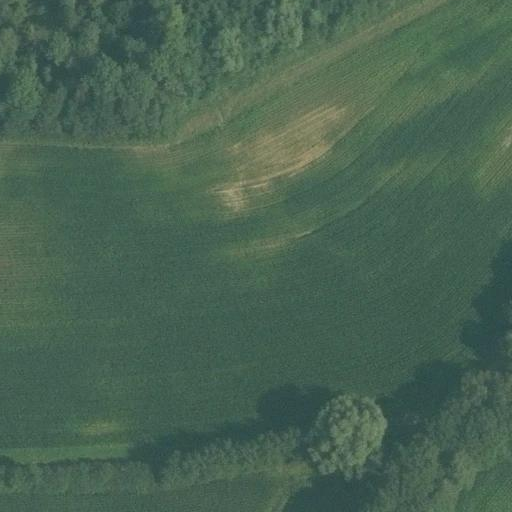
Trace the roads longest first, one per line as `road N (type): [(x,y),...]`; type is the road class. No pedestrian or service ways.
road 1 (track): [(511,390),(487,389),(406,424),(173,471),(0,475)]
road 2 (track): [(511,408),(420,511)]
